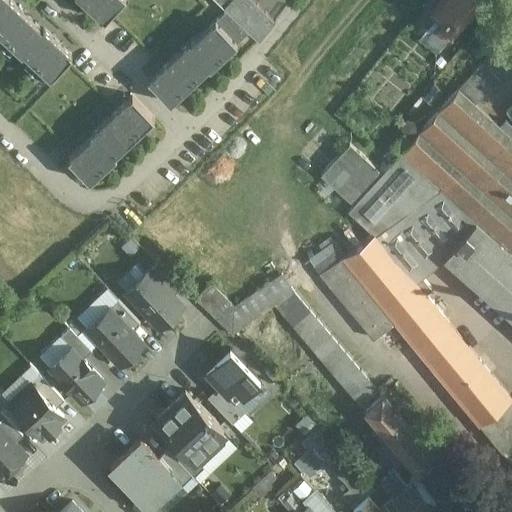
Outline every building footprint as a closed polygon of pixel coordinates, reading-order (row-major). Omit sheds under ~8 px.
[(0,0),(0,34),(1,35),(0,36),(0,44),(9,53),(14,47),(21,54),(22,53),(28,58),(23,64),(37,77),(42,72),(49,78),(71,54),(43,29),(42,30),(8,0),(0,0)] [(83,0),(104,19),(121,0),(83,0)] [(276,21),(254,0),(230,0),(224,8),(259,40),(276,21)] [(480,0),(439,0),(433,8),(444,17),(437,25),(451,36),(480,0)] [(188,42),(148,79),(149,81),(149,80),(169,101),(170,102),(208,66),(209,68),(236,42),(214,19),(189,43),(188,42)] [(451,36),(437,25),(430,34),(444,45),(451,36)] [(511,42),(505,36),(497,45),(511,58),(511,42)] [(511,62),(511,58),(497,45),(489,54),(506,69),(511,62)] [(506,69),(489,54),(481,63),(498,78),(506,69)] [(498,78),(481,63),(473,71),(490,87),(498,78)] [(490,87),(473,71),(465,80),(482,96),(490,87)] [(482,96),(465,80),(457,89),(474,104),(482,96)] [(511,138),(500,128),(499,127),(474,104),(457,89),(409,142),(402,135),(392,146),(399,153),(381,172),(353,204),(347,210),(373,234),(343,255),(319,273),(329,286),(373,338),(394,321),(480,425),(511,399),(425,295),(432,289),(422,277),(446,257),(445,256),(475,221),(511,254),(511,138)] [(151,121),(129,97),(105,119),(127,143),(151,121)] [(105,119),(92,132),(93,133),(67,158),(89,181),(117,155),(115,154),(127,143),(105,119)] [(511,126),(505,120),(499,127),(500,128),(511,138),(511,126)] [(381,172),(350,144),(321,175),(353,204),(381,172)] [(511,254),(475,221),(445,256),(446,257),(511,314),(511,254)] [(334,242),(295,269),(305,283),(319,273),(343,255),(334,242)] [(282,252),(222,294),(236,307),(293,266),(282,252)] [(182,287),(157,262),(149,270),(173,296),(182,287)] [(293,266),(236,307),(222,294),(211,283),(196,299),(232,334),(274,304),(275,305),(284,299),(305,284),(305,283),(295,269),(293,266)] [(173,296),(149,270),(127,291),(160,326),(177,310),(170,303),(171,298),(173,296)] [(319,273),(305,283),(305,284),(284,299),(295,313),(329,286),(319,273)] [(140,322),(118,299),(109,307),(131,331),(140,322)] [(295,313),(284,299),(275,305),(292,324),(300,318),(295,313)] [(131,331),(109,307),(88,328),(120,363),(142,342),(131,331)] [(358,373),(307,312),(300,318),(292,324),(343,385),(358,373)] [(92,350),(70,326),(61,335),(71,346),(72,346),(83,358),(92,350)] [(83,358),(72,346),(71,346),(50,367),(81,400),(103,379),(83,358)] [(260,379),(230,347),(205,370),(219,385),(236,402),(237,401),(260,379)] [(377,390),(360,371),(358,373),(343,385),(359,405),(377,390)] [(64,399),(39,373),(31,381),(56,408),(64,399)] [(31,381),(9,402),(42,437),(48,431),(49,432),(59,423),(58,422),(64,416),(56,408),(31,381)] [(236,402),(219,385),(207,396),(232,422),(245,410),(237,401),(236,402)] [(224,430),(194,399),(185,390),(156,417),(181,443),(195,458),(196,457),(224,430)] [(436,460),(381,396),(364,410),(378,427),(388,438),(404,458),(418,475),(436,460)] [(511,399),(480,425),(511,463),(511,399)] [(22,434),(0,410),(0,427),(14,442),(22,434)] [(14,442),(0,427),(0,471),(3,474),(25,453),(14,442)] [(382,444),(388,438),(378,427),(372,432),(382,444)] [(158,456),(140,438),(110,466),(140,498),(170,469),(158,456)] [(404,458),(388,438),(382,444),(380,445),(396,464),(404,458)] [(204,466),(196,457),(195,458),(181,443),(172,452),(193,474),(194,475),(204,466)] [(353,466),(332,443),(320,454),(349,488),(363,476),(354,465),(353,466)] [(172,452),(168,447),(158,456),(170,469),(179,479),(178,480),(182,484),(193,474),(172,452)] [(170,469),(140,498),(149,507),(178,480),(179,479),(170,469)] [(421,511),(434,500),(413,476),(405,483),(393,470),(380,482),(392,495),(385,501),(395,511),(421,511)] [(312,491),(301,480),(287,494),(295,501),(299,497),(302,501),(312,491)] [(395,511),(385,501),(375,490),(369,495),(368,494),(353,508),(356,511),(395,511)] [(82,511),(72,501),(60,511),(82,511)]
